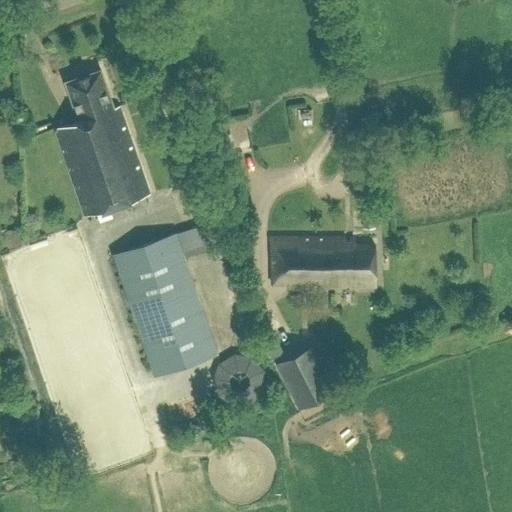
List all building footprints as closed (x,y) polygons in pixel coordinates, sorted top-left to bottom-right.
[(100,69),(66,81),(79,118),(54,127),(84,215),(149,192),(119,104),(113,106),(100,69)] [(191,234),(189,234),(191,251),(209,249),(203,204),(187,206),(191,234)] [(374,226),(374,210),(362,210),(362,226),(374,226)] [(0,247),(24,239),(19,226),(0,233),(0,247)] [(176,231),(112,253),(154,375),(218,354),(176,231)] [(322,285),(376,284),(375,243),(354,243),(354,237),(270,237),(271,282),(288,282),(288,286),(306,285),(306,279),(322,279),(322,285)] [(327,390),(305,345),(275,360),(297,405),(327,390)]
